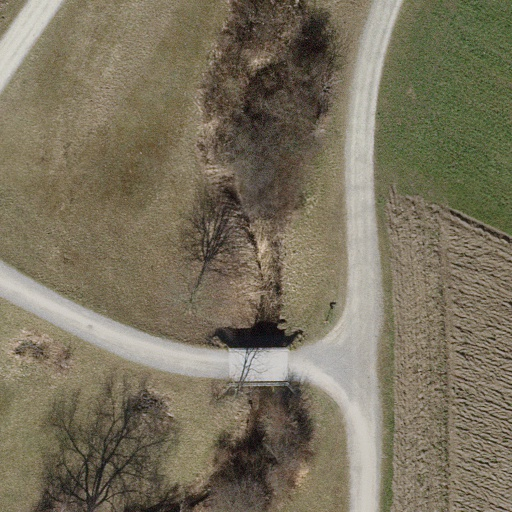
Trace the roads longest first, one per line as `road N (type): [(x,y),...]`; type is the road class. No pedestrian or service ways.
road 1 (track): [(391,0),(362,115),(365,511)]
road 2 (track): [(367,368),(177,362),(106,337),(0,282)]
